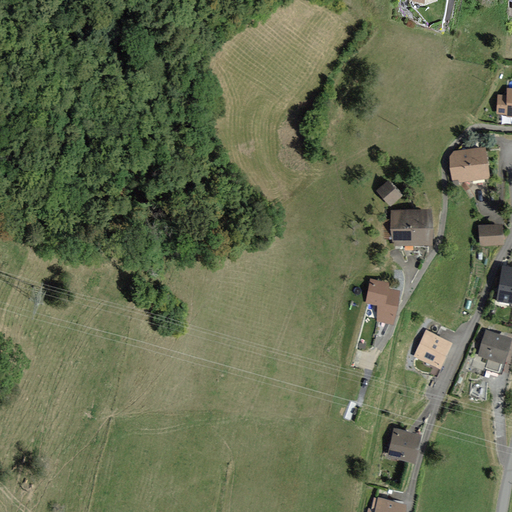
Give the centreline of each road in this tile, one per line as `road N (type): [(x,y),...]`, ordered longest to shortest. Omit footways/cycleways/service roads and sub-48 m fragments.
road 1 (residential): [(369,366),(437,247),(445,154),(474,128),(511,131)]
road 2 (residential): [(408,511),(441,386),(511,234)]
